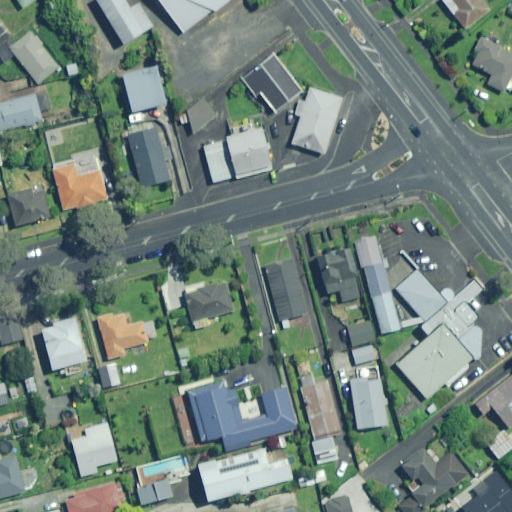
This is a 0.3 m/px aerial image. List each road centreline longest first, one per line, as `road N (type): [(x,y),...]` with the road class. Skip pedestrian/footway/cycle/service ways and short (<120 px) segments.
road 1 (residential): [(0,280),(362,182),(414,159),(450,156)]
road 2 (secondary): [(330,0),(450,156)]
